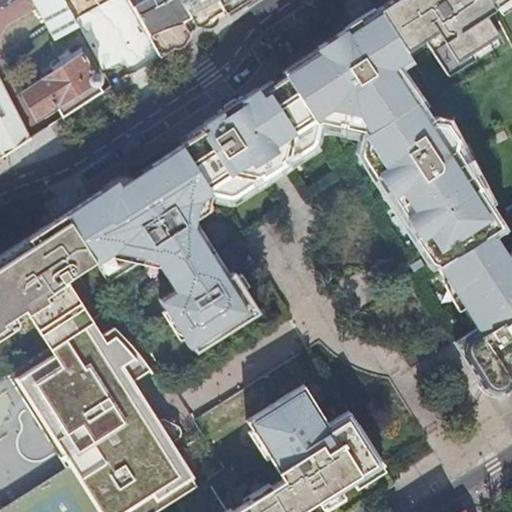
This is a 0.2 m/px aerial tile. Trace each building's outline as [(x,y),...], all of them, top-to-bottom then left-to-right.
[(80,27),(64,0),(32,0),(55,41),(80,27)] [(74,0),(84,15),(108,0),(74,0)] [(202,25),(206,22),(193,0),(128,0),(158,54),(185,36),(186,35),(187,35),(187,34),(188,33),(188,32),(188,31),(187,31),(187,30),(186,28),(183,23),(190,19),(191,22),(202,25)] [(217,0),(193,0),(206,22),(224,11),(221,6),(217,0)] [(224,11),(240,0),(230,0),(221,6),(224,11)] [(489,1),(488,0),(390,0),(381,6),(403,42),(420,31),(443,67),(465,53),(461,47),(492,27),(480,7),(489,1)] [(381,6),(355,23),(345,30),(320,46),(318,47),(318,48),(283,71),(286,77),(262,93),(258,87),(203,122),(206,127),(181,142),(212,189),(226,191),(228,179),(237,173),(252,176),(263,169),(280,158),(291,151),(294,137),(303,131),(315,133),(319,121),(315,116),(325,109),(365,118),(372,128),(366,132),(363,147),(437,264),(502,223),(500,220),(403,42),(381,6)] [(190,19),(183,23),(186,28),(190,25),(191,22),(190,19)] [(62,116),(103,90),(98,81),(99,80),(99,79),(99,78),(99,77),(99,76),(98,75),(98,74),(97,74),(97,73),(96,73),(95,73),(95,72),(94,72),(93,73),(80,48),(51,66),(55,72),(42,79),(28,88),(26,93),(34,110),(35,111),(35,112),(36,112),(37,113),(38,113),(39,113),(39,112),(40,112),(41,112),(54,103),(62,116)] [(0,76),(0,156),(31,136),(0,76)] [(315,116),(319,121),(366,132),(372,128),(365,118),(325,109),(315,116)] [(294,137),(291,151),(315,133),(303,131),(294,137)] [(101,187),(67,210),(65,211),(89,251),(103,273),(136,252),(137,254),(150,257),(153,255),(157,263),(169,281),(167,282),(153,291),(160,303),(167,304),(176,318),(175,325),(182,337),(185,336),(189,342),(196,337),(251,302),(226,263),(217,268),(182,212),(187,209),(199,197),(212,189),(181,142),(142,167),(144,170),(118,187),(106,194),(101,187)] [(228,179),(226,191),(252,176),(237,173),(228,179)] [(89,251),(65,211),(63,212),(93,260),(100,271),(89,251)] [(63,212),(37,230),(0,253),(0,327),(3,325),(1,322),(23,308),(49,347),(91,320),(64,278),(93,260),(63,212)] [(511,241),(502,223),(437,264),(435,264),(443,278),(448,275),(464,302),(460,304),(474,327),(454,340),(483,386),(483,387),(495,389),(511,378),(511,241)] [(103,273),(89,251),(100,271),(102,274),(103,273)] [(102,274),(100,271),(93,260),(101,274),(102,274)] [(448,275),(443,278),(460,304),(464,302),(448,275)] [(7,374),(40,425),(65,465),(0,506),(0,511),(150,511),(196,483),(170,441),(177,437),(180,434),(181,429),(179,425),(174,421),(164,417),(161,417),(156,420),(154,417),(156,416),(133,378),(148,368),(150,371),(151,370),(150,368),(133,345),(113,324),(100,332),(92,319),(91,320),(49,347),(7,374)] [(375,465),(382,461),(348,408),(327,421),(302,381),(244,416),(281,474),(222,511),(306,511),(305,504),(309,502),(325,492),(327,495),(375,465)]
